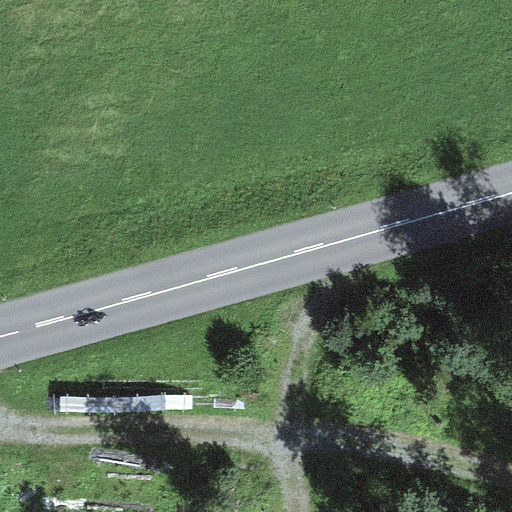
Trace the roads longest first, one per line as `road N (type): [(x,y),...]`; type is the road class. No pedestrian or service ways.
road 1 (tertiary): [(0,334),(511,192)]
road 2 (track): [(294,511),(298,353),(382,228)]
road 3 (track): [(291,442),(21,432),(0,422)]
